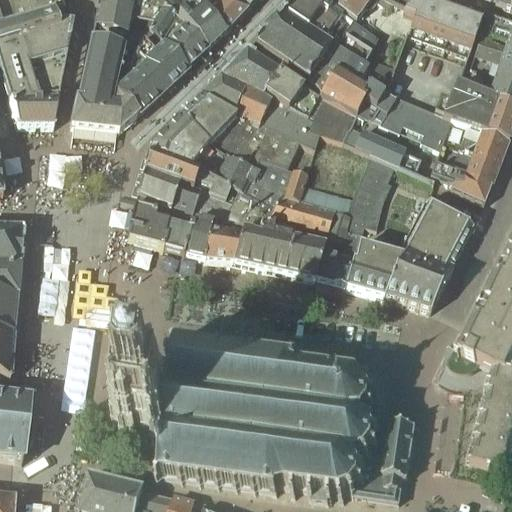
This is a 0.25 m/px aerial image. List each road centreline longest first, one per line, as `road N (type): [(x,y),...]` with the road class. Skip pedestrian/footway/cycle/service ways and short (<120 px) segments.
road 1 (residential): [(171,333),(426,362)]
road 2 (residential): [(426,362),(511,183)]
road 3 (residential): [(468,508),(427,493),(439,471),(441,435),(426,362)]
